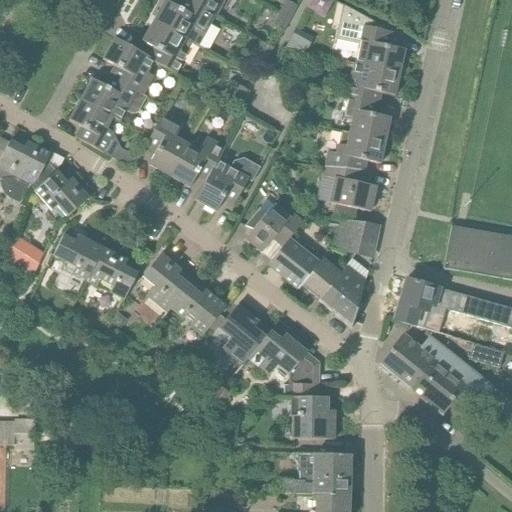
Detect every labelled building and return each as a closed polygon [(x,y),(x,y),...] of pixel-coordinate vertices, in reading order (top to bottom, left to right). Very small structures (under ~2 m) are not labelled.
[(187,0),(187,1),(216,17),(225,0),(187,0)] [(153,22),(186,40),(192,28),(206,36),(216,17),(187,1),(182,11),(165,1),(153,22)] [(280,14),(290,19),(297,7),(287,1),(280,14)] [(274,26),(283,31),(290,19),(280,14),(274,26)] [(154,62),(153,63),(176,75),(186,56),(179,52),(186,40),(153,22),(142,43),(158,52),(153,61),(154,62)] [(356,64),(400,73),(405,51),(391,48),(394,34),(364,28),(356,64)] [(284,49),(306,54),(312,42),(294,32),(284,49)] [(114,80),(136,93),(143,97),(154,78),(147,74),(153,63),(154,62),(153,61),(115,40),(103,61),(119,70),(114,80)] [(273,49),(260,42),(252,55),(265,63),(273,49)] [(349,99),(379,105),(381,94),(395,97),(400,73),(356,64),(351,87),(344,85),(341,98),(349,99)] [(80,101),(112,120),(119,107),(126,111),(136,93),(114,80),(108,89),(92,80),(80,101)] [(227,100),(240,107),(249,92),(236,85),(227,100)] [(350,134),(385,142),(390,119),(377,116),(379,105),(349,99),(344,120),(352,122),(350,134)] [(137,164),(137,162),(139,160),(121,150),(113,134),(106,130),(112,120),(80,101),(69,122),(85,131),(80,141),(124,166),(126,167),(127,167),(129,168),(131,167),(132,167),(134,166),(135,165),(137,164)] [(149,166),(169,178),(187,146),(176,139),(183,126),(164,115),(145,148),(156,154),(149,166)] [(326,165),(364,174),(367,162),(381,165),(385,142),(350,134),(342,132),(337,155),(328,153),(326,165)] [(0,160),(8,143),(0,138),(0,160)] [(199,173),(208,178),(218,163),(226,149),(206,139),(199,152),(187,146),(169,178),(190,190),(199,173)] [(30,187),(32,189),(50,154),(26,142),(23,148),(9,141),(8,143),(0,160),(0,171),(11,176),(11,179),(0,181),(0,187),(0,188),(3,196),(12,202),(13,202),(20,206),(30,187)] [(218,163),(208,178),(195,202),(216,214),(226,197),(236,203),(249,180),(218,163)] [(364,174),(326,165),(323,177),(334,180),(329,204),(370,213),(375,188),(362,185),(364,174)] [(56,208),(66,219),(89,199),(71,179),(66,184),(56,173),(33,192),(51,212),(56,208)] [(282,248),(300,226),(307,218),(300,212),(296,218),(292,215),(289,219),(273,206),(265,216),(260,208),(245,227),(253,230),(245,240),(261,253),(273,240),(282,248)] [(337,235),(376,245),(380,227),(341,221),(337,235)] [(319,301),(341,275),(322,259),(320,263),(296,243),(306,231),(300,226),(282,248),(268,265),(298,290),(301,286),(319,301)] [(511,237),(451,227),(443,269),(511,281),(511,237)] [(376,245),(337,235),(332,250),(372,261),(376,245)] [(71,276),(85,283),(102,249),(77,237),(74,243),(62,237),(51,257),(65,265),(63,270),(72,274),(71,276)] [(109,294),(123,302),(137,275),(123,268),(127,262),(102,249),(85,283),(96,288),(99,282),(112,288),(109,294)] [(33,278),(40,264),(39,264),(44,255),(37,251),(24,272),(24,273),(33,278)] [(170,311),(188,287),(177,277),(181,272),(160,255),(142,278),(154,287),(145,298),(166,315),(170,311)] [(350,327),(352,323),(364,285),(345,270),(341,275),(319,301),(350,327)] [(511,310),(441,290),(441,291),(406,281),(394,321),(414,327),(422,329),(426,315),(428,316),(430,308),(435,310),(436,308),(511,330),(511,310)] [(189,326),(202,337),(225,308),(205,291),(200,296),(188,287),(170,311),(182,321),(187,315),(193,321),(189,326)] [(247,361),(264,339),(252,330),(257,324),(236,307),(217,330),(209,341),(242,367),(247,361)] [(288,386),(319,386),(319,373),(314,373),(314,368),(303,360),(308,354),(285,337),(281,342),(269,333),(264,339),(247,361),(267,378),(275,368),(287,377),(288,377),(288,386)] [(379,367),(410,392),(432,360),(403,337),(379,367)] [(441,417),(458,395),(469,403),(476,395),(485,401),(492,387),(486,383),(487,380),(460,360),(464,355),(448,342),(444,348),(432,360),(410,392),(441,417)] [(499,370),(503,356),(473,347),(469,361),(499,370)] [(291,417),(290,441),(334,441),(334,412),(327,412),(327,399),(318,399),(319,386),(288,386),(283,386),(283,399),(290,399),(291,417)] [(14,451),(33,452),(34,422),(15,421),(15,424),(0,423),(0,447),(14,448),(14,451)] [(75,472),(100,472),(100,450),(75,450),(75,472)] [(310,495),(314,495),(348,496),(349,456),(304,455),(304,482),(283,481),(283,495),(310,496),(310,495)] [(314,495),(313,511),(347,511),(348,496),(314,495)]
